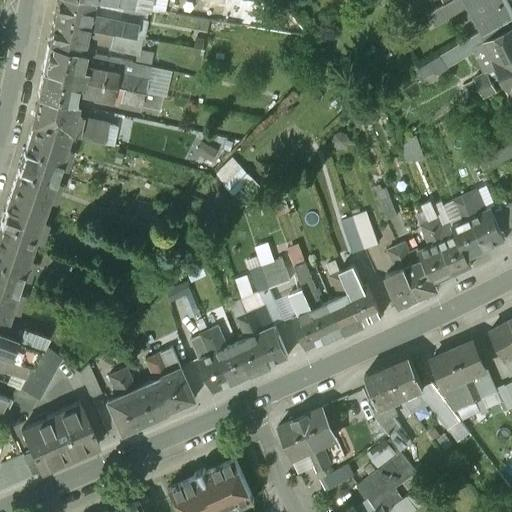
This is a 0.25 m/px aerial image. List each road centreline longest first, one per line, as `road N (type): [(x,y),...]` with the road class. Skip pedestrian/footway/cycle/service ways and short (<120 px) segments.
road 1 (residential): [(511,275),(250,414)]
road 2 (residential): [(250,414),(11,511)]
road 3 (residential): [(0,118),(30,0)]
